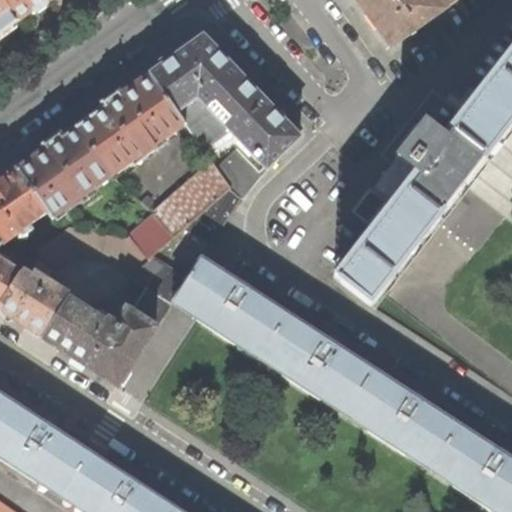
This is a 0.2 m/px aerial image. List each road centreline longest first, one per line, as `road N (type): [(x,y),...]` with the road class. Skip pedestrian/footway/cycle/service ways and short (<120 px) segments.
road 1 (residential): [(218,0),(334,129),(375,99),(306,0)]
road 2 (residential): [(0,350),(248,511)]
road 3 (residential): [(170,0),(0,120)]
